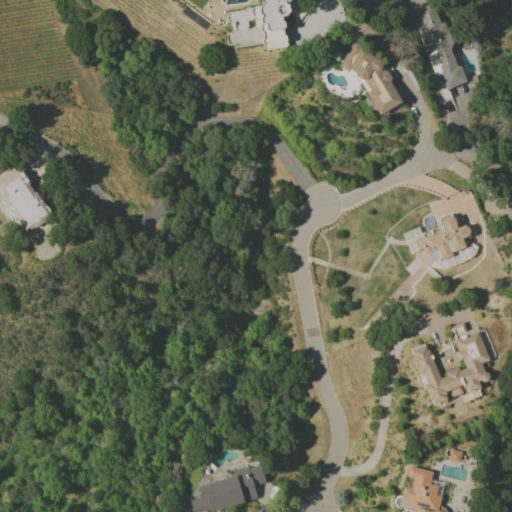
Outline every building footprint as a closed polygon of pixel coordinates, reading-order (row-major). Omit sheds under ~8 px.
[(287,47),(282,17),(295,15),(292,0),(260,0),(261,6),(225,12),(226,22),(232,21),(233,29),(259,25),(263,51),(287,47)] [(416,8),(424,32),(419,34),(423,48),(426,47),(436,76),(440,75),(445,90),(463,84),(435,2),(416,8)] [(377,115),(401,104),(385,71),(376,75),(362,46),(337,58),(345,74),(354,69),(377,115)] [(0,195),(23,234),(51,217),(22,170),(0,183),(0,195)] [(401,233),(409,254),(421,250),(423,255),(437,249),(440,259),(465,250),(462,240),(470,237),(466,224),(457,227),(452,215),(439,220),(441,227),(420,234),(418,227),(401,233)] [(431,406),(445,401),(446,395),(449,395),(466,389),(468,396),(468,400),(477,396),(478,384),(488,380),(481,363),(494,358),(489,345),(490,340),(480,339),(476,328),(466,332),(464,327),(456,326),(454,344),(464,369),(454,368),(444,372),(426,345),(412,350),(411,359),(418,376),(425,377),(423,387),(431,406)] [(191,511),(209,511),(258,499),(255,489),(266,486),(260,464),(232,471),(233,476),(196,486),(199,498),(189,501),(191,511)] [(436,511),(440,496),(435,495),(437,486),(429,485),(432,471),(408,466),(401,498),(407,499),(405,506),(416,509),(415,511),(436,511)]
